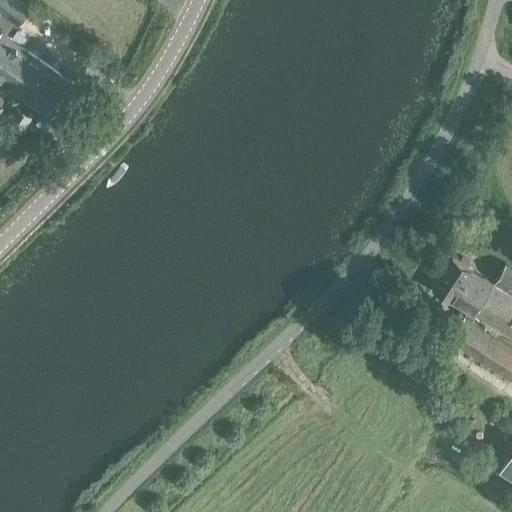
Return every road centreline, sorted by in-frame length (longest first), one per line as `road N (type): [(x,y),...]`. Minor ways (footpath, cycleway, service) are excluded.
road 1 (unclassified): [(110,511),(352,278),(456,119),(501,0)]
road 2 (tertiary): [(0,251),(133,116),(165,74),(202,0)]
road 3 (track): [(460,511),(318,396),(274,346)]
road 4 (track): [(511,387),(443,349),(352,278)]
